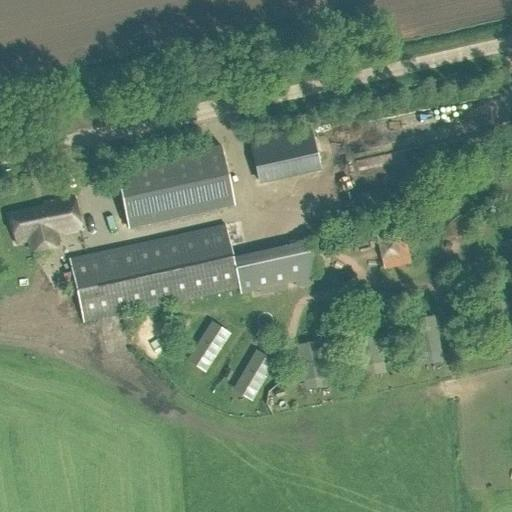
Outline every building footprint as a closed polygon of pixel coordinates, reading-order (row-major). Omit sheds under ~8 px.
[(44,103),(57,119),(70,109),(58,93),(44,103)] [(310,127),(248,141),(258,184),(320,170),(310,127)] [(220,147),(114,171),(128,230),(233,205),(220,147)] [(331,165),(353,164),(352,153),(330,154),(331,165)] [(494,197),(511,213),(511,211),(511,176),(508,181),(499,190),(494,197)] [(58,247),(55,237),(79,231),(71,200),(44,206),(45,210),(11,218),(17,245),(28,243),(31,253),(58,247)] [(225,226),(70,260),(73,273),(77,293),(79,305),(82,315),(84,324),(110,318),(239,289),(240,295),(258,291),(258,292),(259,296),(287,290),(286,286),(286,285),(294,283),(294,284),(295,288),(311,285),(310,280),(310,279),(319,277),(315,261),(312,246),(311,242),(233,259),(225,226)] [(374,234),(377,242),(395,238),(399,257),(381,261),(383,270),(410,264),(402,227),(374,234)] [(349,272),(354,284),(372,276),(367,265),(349,272)] [(511,310),(509,299),(487,306),(497,339),(511,334),(511,310)] [(471,341),(485,337),(477,311),(463,315),(471,341)] [(433,317),(411,322),(418,356),(440,352),(433,317)] [(180,347),(196,347),(195,324),(179,325),(180,347)] [(376,329),(353,333),(360,368),(382,363),(376,329)] [(401,330),(379,334),(387,371),(409,367),(401,330)] [(164,362),(163,337),(148,337),(149,362),(164,362)] [(317,342),(295,346),(302,381),(324,377),(317,342)] [(271,406),(293,403),(288,356),(266,358),(271,406)]
